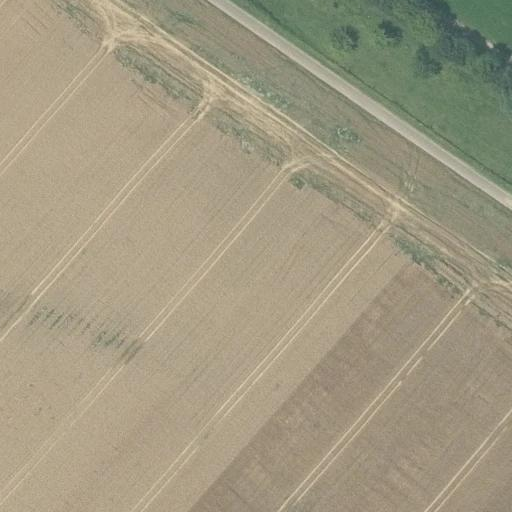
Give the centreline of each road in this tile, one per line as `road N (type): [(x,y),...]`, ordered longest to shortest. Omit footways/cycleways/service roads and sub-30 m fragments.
road 1 (unclassified): [(511,201),(216,0)]
road 2 (track): [(511,65),(411,0)]
